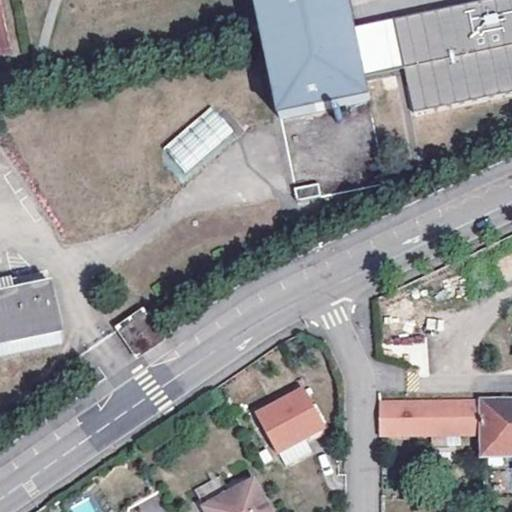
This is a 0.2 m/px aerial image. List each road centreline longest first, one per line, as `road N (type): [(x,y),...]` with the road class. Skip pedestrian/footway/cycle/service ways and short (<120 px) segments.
road 1 (residential): [(323,289),(238,334),(0,498)]
road 2 (residential): [(364,511),(357,376),(323,289)]
road 3 (residential): [(511,201),(323,289)]
